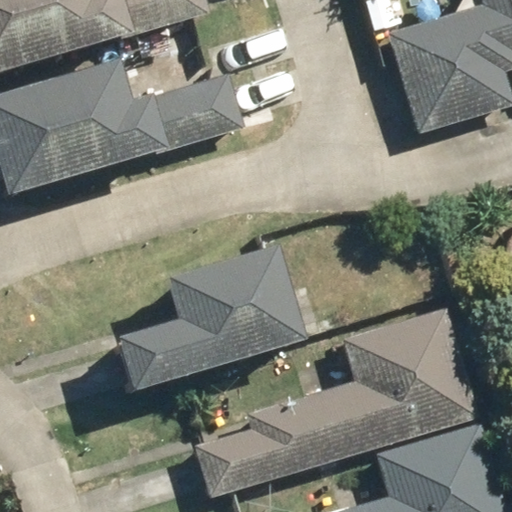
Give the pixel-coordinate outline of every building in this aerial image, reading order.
[(0,0),(0,82),(203,22),(196,0),(0,0)] [(511,0),(472,0),(477,14),(381,43),(412,143),(509,113),(499,80),(511,75),(511,72),(508,61),(511,59),(511,0)] [(105,75),(0,106),(0,208),(155,162),(154,160),(237,135),(221,84),(117,115),(105,75)] [(233,233),(155,255),(160,273),(238,251),(233,233)] [(168,336),(105,354),(120,405),(292,355),(265,262),(155,294),(168,336)] [(188,456),(203,506),(473,426),(440,318),(336,349),(348,391),(240,423),(245,439),(188,456)] [(498,511),(475,433),(370,464),(383,506),(362,511),(498,511)]
